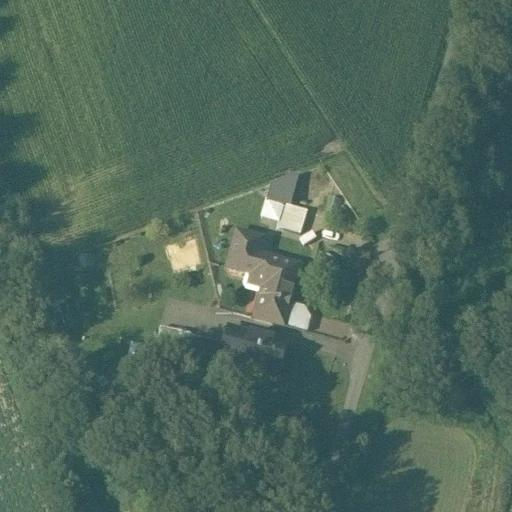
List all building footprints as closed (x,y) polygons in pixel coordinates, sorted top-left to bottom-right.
[(284,208),(262,202),(256,226),(278,231),(284,208)] [(297,268),(256,258),(260,241),(233,233),(227,256),(230,261),(227,271),(262,280),(251,322),(281,329),(297,268)] [(249,334),(224,326),(219,343),(214,359),(239,366),(249,334)] [(219,343),(188,334),(183,350),(214,359),(219,343)] [(284,344),(249,334),(239,366),(275,376),(284,344)]
